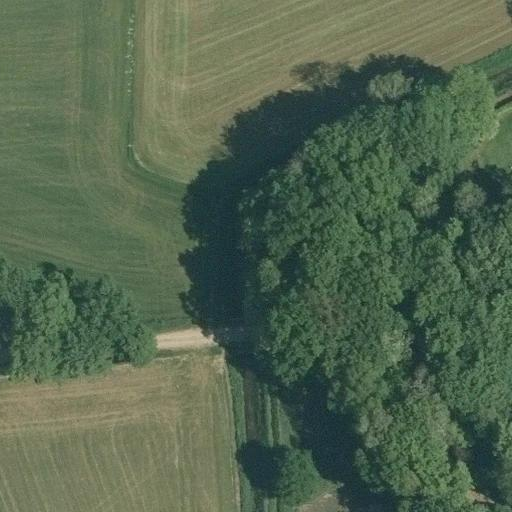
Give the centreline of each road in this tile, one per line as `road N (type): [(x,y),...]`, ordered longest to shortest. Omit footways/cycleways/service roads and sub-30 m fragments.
road 1 (unknown): [(511,56),(261,170),(239,196),(221,241),(222,337)]
road 2 (track): [(0,354),(269,334)]
road 3 (track): [(269,334),(511,314)]
